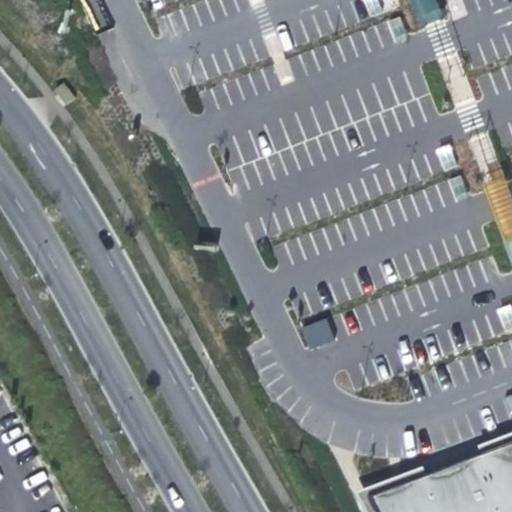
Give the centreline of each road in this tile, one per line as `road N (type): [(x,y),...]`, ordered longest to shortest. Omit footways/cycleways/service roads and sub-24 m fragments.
road 1 (unclassified): [(249,511),(83,216),(0,95)]
road 2 (unclassified): [(0,176),(188,511)]
